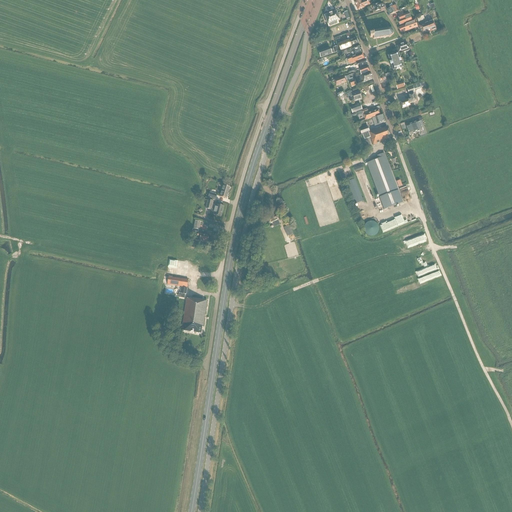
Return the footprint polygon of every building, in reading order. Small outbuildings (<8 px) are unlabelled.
[(354,0),(358,10),(364,8),(364,7),(369,4),(367,0),(354,0)] [(374,12),(381,10),(380,9),(385,7),(383,2),(372,5),(374,12)] [(397,9),(395,6),(387,10),(390,15),(399,11),(398,9),(397,9)] [(328,27),(338,24),(337,21),(340,21),(336,12),(324,16),(327,25),(328,25),(328,27)] [(404,15),(403,12),(398,14),(399,16),(398,17),(400,21),(398,22),(399,26),(411,21),(409,13),(404,15)] [(398,28),(401,33),(417,27),(415,20),(405,23),(405,25),(398,28)] [(422,35),(436,30),(432,21),(418,26),(421,32),(422,35)] [(373,39),(390,36),(392,35),(393,33),(392,30),(391,29),(388,28),(371,31),(372,33),(369,34),(370,38),(373,37),(373,39)] [(348,41),(350,47),(358,44),(356,38),(348,41)] [(340,51),(350,47),(348,41),(338,45),(340,51)] [(403,53),(409,51),(408,49),(409,49),(407,43),(397,47),(399,52),(402,51),(403,53)] [(354,56),(362,53),(359,46),(351,49),(346,51),(347,54),(352,52),(354,56)] [(339,51),(337,47),(333,48),(333,49),(330,50),(329,48),(319,52),(321,58),(334,53),(339,51)] [(408,53),(410,57),(410,58),(412,57),(413,59),(417,58),(414,51),(412,52),(408,53)] [(362,53),(354,56),(347,59),(348,63),(349,63),(350,65),(364,59),(362,53)] [(403,68),(398,53),(388,56),(390,62),(389,62),(390,65),(391,65),(393,71),(403,68)] [(358,69),(367,65),(365,60),(353,64),(354,67),(357,66),(358,69)] [(361,75),(370,72),(368,66),(359,69),(361,75)] [(370,72),(361,75),(356,77),(358,84),(372,79),(370,72)] [(346,82),(344,77),(340,78),(339,79),(334,80),(336,86),(342,84),(343,83),(346,82)] [(353,80),(352,78),(348,80),(351,87),(357,85),(355,79),(353,80)] [(409,94),(414,92),(414,90),(423,87),(422,83),(407,88),(409,94)] [(362,99),(359,91),(352,93),(352,92),(349,93),(350,97),(353,97),(354,102),(362,99)] [(416,101),(413,94),(409,95),(410,100),(408,100),(400,103),(402,109),(410,106),(409,104),(411,103),(416,101)] [(362,109),(360,104),(350,107),(352,113),(362,109)] [(365,120),(370,118),(380,115),(378,110),(363,115),(365,120)] [(429,125),(431,124),(437,122),(434,112),(425,115),(429,125)] [(374,126),(385,122),(383,114),(372,118),(374,126)] [(414,122),(419,132),(423,131),(418,121),(414,122)] [(414,134),(419,132),(414,122),(410,124),(414,134)] [(410,136),(414,134),(410,124),(406,126),(410,136)] [(379,128),(363,134),(362,134),(364,140),(370,137),(373,145),(384,141),(383,140),(391,138),(387,127),(380,130),(379,128)] [(384,210),(402,203),(384,153),(377,156),(378,159),(366,164),(384,210)] [(360,171),(364,170),(362,165),(355,167),(358,176),(362,174),(360,171)] [(354,205),(360,203),(363,201),(355,179),(346,183),(354,205)] [(226,199),(230,188),(223,186),(219,197),(226,199)] [(215,205),(212,204),(213,202),(208,201),(206,209),(211,210),(214,210),(213,215),(221,217),(224,207),(216,205),(215,205)] [(279,224),(278,221),(275,215),(268,218),(270,224),(272,223),(274,227),(279,224)] [(199,230),(201,222),(195,221),(193,229),(192,233),(197,234),(197,236),(200,237),(200,240),(208,242),(209,237),(207,236),(207,235),(198,234),(198,230),(199,230)] [(372,237),(374,236),(376,235),(378,233),(378,231),(379,228),(378,226),(377,224),(375,223),(373,222),(370,222),(368,222),(366,224),(365,225),(364,228),(364,230),(364,232),(366,234),(367,236),(370,236),(372,237)] [(284,245),(288,259),(299,256),(295,242),(284,245)] [(187,288),(188,280),(168,277),(167,285),(187,288)] [(177,293),(180,293),(179,298),(179,299),(185,300),(187,290),(178,289),(177,293)] [(205,300),(192,298),(191,299),(186,299),(182,331),(201,334),(202,327),(203,327),(207,299),(205,299),(205,300)]
